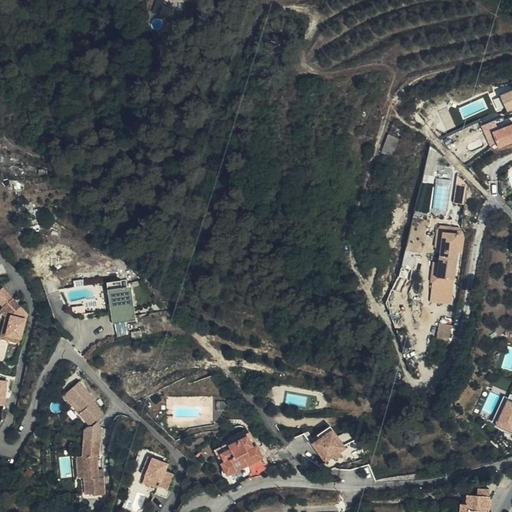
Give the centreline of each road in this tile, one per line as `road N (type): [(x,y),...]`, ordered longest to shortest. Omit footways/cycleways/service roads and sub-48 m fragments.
road 1 (track): [(251,0),(264,14),(309,14),(303,61),(311,71),(387,68),(397,114),(494,202)]
road 2 (residential): [(511,461),(432,482),(265,483),(240,491),(218,511)]
